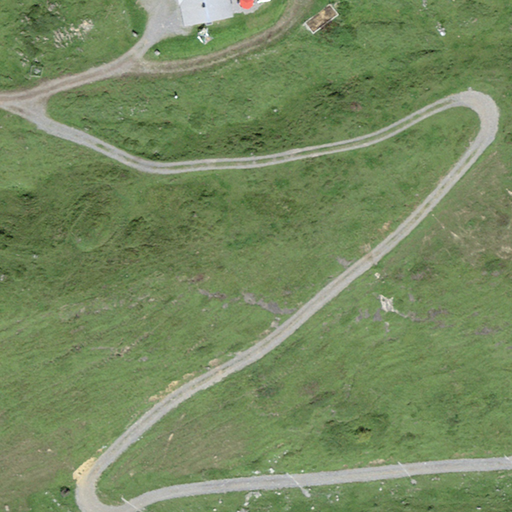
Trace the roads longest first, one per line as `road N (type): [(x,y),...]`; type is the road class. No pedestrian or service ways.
road 1 (track): [(96,511),(85,486),(114,451),(172,399),(273,339),(390,240),(456,174),(489,118),(479,102),(458,99),(351,144),(175,168),(136,162),(0,99)]
road 2 (track): [(511,461),(174,491),(121,511)]
road 3 (track): [(13,106),(119,66),(216,59),(283,27),(297,0)]
